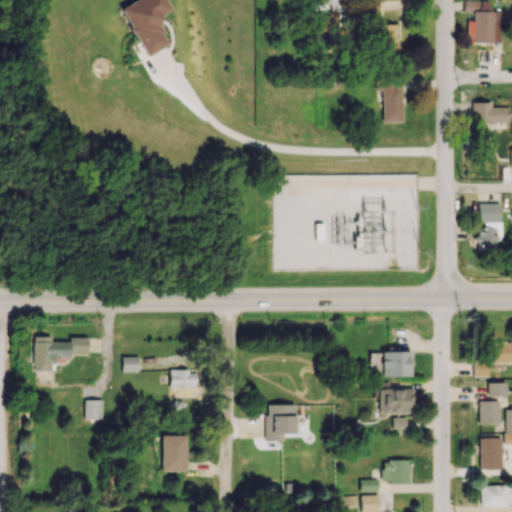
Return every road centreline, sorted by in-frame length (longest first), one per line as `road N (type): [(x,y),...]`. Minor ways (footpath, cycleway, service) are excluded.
road 1 (secondary): [(511,297),(0,301)]
road 2 (residential): [(446,0),(445,298)]
road 3 (residential): [(445,298),(443,511)]
road 4 (residential): [(228,300),(222,511)]
road 5 (residential): [(2,301),(0,511)]
